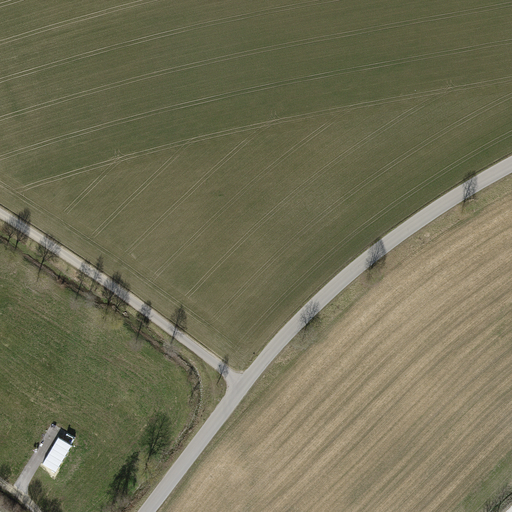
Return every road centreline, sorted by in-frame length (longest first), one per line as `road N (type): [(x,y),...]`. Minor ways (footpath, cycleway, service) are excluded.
road 1 (tertiary): [(245,384),(352,274),(511,166)]
road 2 (unclassified): [(0,212),(245,384)]
road 3 (tertiary): [(147,511),(245,384)]
